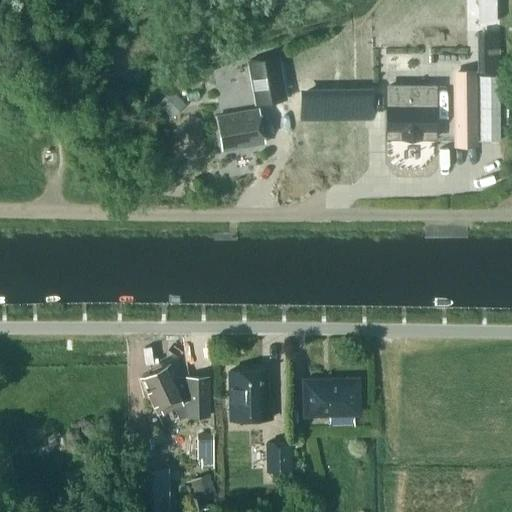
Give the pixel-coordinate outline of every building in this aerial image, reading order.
[(477,0),(478,21),(496,21),(495,0),(477,0)] [(277,54),(245,60),(254,104),(286,98),(277,54)] [(475,146),(475,70),(452,71),(453,147),(475,146)] [(386,125),(386,139),(437,139),(437,125),(433,125),(433,103),(433,85),(386,85),(386,103),(386,125)] [(172,89),(158,103),(172,117),(186,103),(172,89)] [(265,142),(259,108),(226,114),(227,121),(218,122),(222,143),(245,139),(246,145),(265,142)] [(209,373),(174,373),(169,360),(140,373),(155,407),(176,398),(184,416),(190,413),(209,413),(209,373)] [(267,394),(265,365),(230,366),(231,415),(272,414),(271,394),(267,394)] [(306,410),(358,409),(357,375),(305,377),(306,410)] [(30,454),(66,443),(61,428),(25,440),(30,454)] [(200,458),(200,468),(214,468),(213,431),(199,431),(200,458)] [(291,470),(290,441),(265,441),(266,470),(270,470),(271,480),(285,480),(285,470),(291,470)] [(135,465),(135,505),(169,504),(168,464),(135,465)] [(90,466),(68,471),(72,492),(94,487),(90,466)] [(209,472),(191,479),(198,500),(216,494),(209,472)] [(200,503),(199,511),(209,511),(214,511),(213,503),(200,503)]
